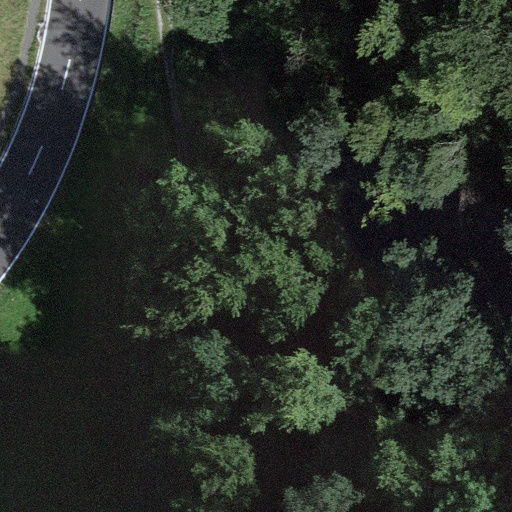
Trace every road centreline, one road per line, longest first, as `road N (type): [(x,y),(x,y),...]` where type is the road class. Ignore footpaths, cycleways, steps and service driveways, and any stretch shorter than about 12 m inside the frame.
road 1 (track): [(511,448),(189,0)]
road 2 (tertiary): [(77,0),(35,164),(0,216)]
